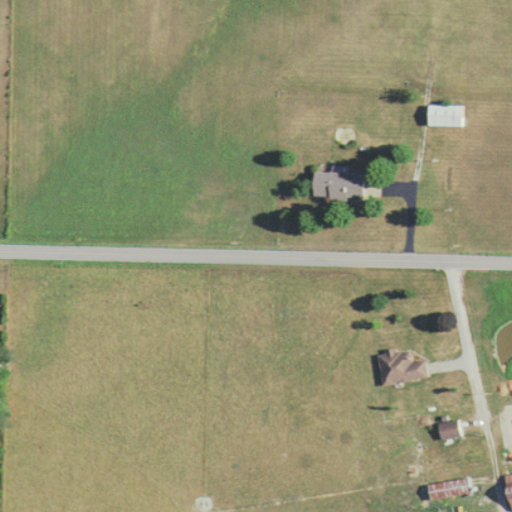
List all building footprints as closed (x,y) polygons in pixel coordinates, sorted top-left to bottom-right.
[(463,127),(463,106),(428,106),(428,127),(463,127)] [(363,173),(314,173),(314,197),(329,197),(329,200),(363,201),(363,173)] [(383,386),(428,379),(425,360),(409,363),(407,349),(378,354),(383,386)] [(439,425),(442,440),(461,436),(458,420),(439,425)] [(458,482),(430,483),(430,497),(459,496),(458,482)]
